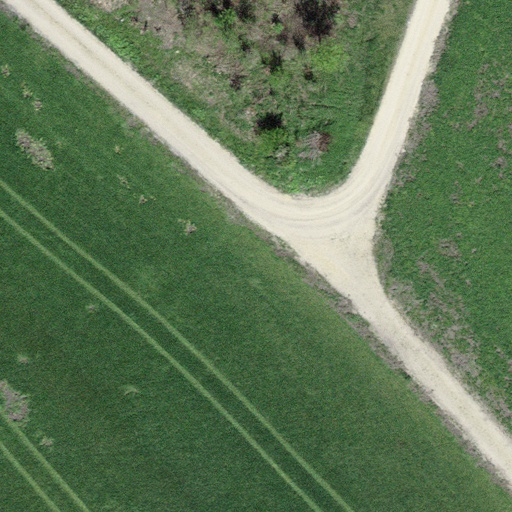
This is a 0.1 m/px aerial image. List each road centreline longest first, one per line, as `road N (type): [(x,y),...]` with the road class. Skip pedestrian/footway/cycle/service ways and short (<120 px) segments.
road 1 (track): [(437,0),(363,206),(323,250),(27,0)]
road 2 (track): [(323,250),(511,470)]
